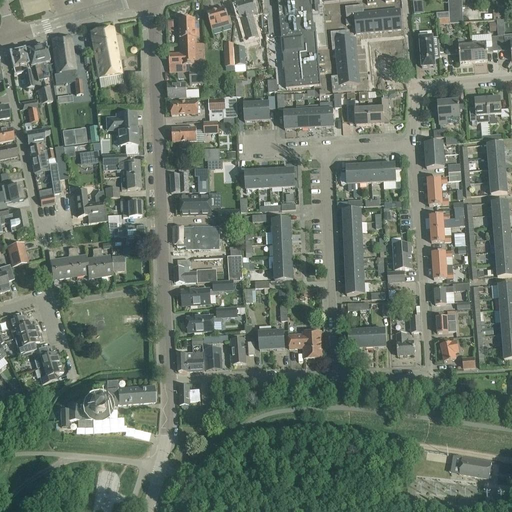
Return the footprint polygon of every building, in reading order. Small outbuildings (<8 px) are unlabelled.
[(241,19),(247,41),(258,38),(252,16),(257,14),(253,0),(235,5),(239,20),(241,19)] [(277,0),(278,0),(279,17),(282,45),(283,62),(284,64),(282,64),(282,71),(284,71),(286,89),(312,86),(320,86),(321,86),(317,35),(326,34),(326,30),(325,26),(325,23),(325,20),(325,18),(324,10),(323,0),(277,0)] [(447,0),(448,9),(462,9),(462,3),(465,3),(464,0),(447,0)] [(229,26),(228,22),(225,9),(207,14),(212,31),(229,26)] [(403,31),(401,10),(391,11),(393,32),(403,31)] [(393,32),(391,11),(382,12),(383,33),(393,32)] [(383,33),(382,12),(373,13),(374,33),(374,34),(383,33)] [(374,33),(373,13),(363,14),(365,34),(374,34),(374,33)] [(365,34),(363,14),(354,15),(356,35),(365,34)] [(195,39),(198,39),(198,30),(195,30),(194,20),(179,21),(181,55),(169,56),(170,74),(205,73),(204,45),(195,46),(195,39)] [(98,81),(111,78),(121,76),(113,30),(90,34),(98,81)] [(511,35),(498,37),(499,53),(505,52),(505,48),(510,48),(511,62),(511,61),(511,35)] [(491,42),(472,44),(474,64),(487,63),(487,54),(486,49),(492,48),(492,53),(499,53),(498,37),(491,37),(491,42)] [(70,38),(51,41),(55,61),(57,75),(58,75),(58,76),(54,77),(56,87),(60,86),(74,84),(75,97),(82,96),(81,81),(77,82),(76,82),(74,73),(76,72),(76,71),(72,48),(70,38)] [(432,39),(432,38),(420,39),(422,69),(435,68),(434,60),(440,59),(438,38),(432,39)] [(356,48),(355,40),(335,42),(336,50),(356,48)] [(460,65),(474,64),(472,44),(464,44),(464,43),(462,41),(458,42),(460,65)] [(225,68),(234,68),(234,67),(233,49),(233,45),(224,46),(225,68)] [(45,47),(36,49),(42,76),(43,81),(48,80),(49,78),(48,76),(45,64),(49,63),(48,56),(45,47)] [(357,57),(356,48),(336,50),(336,59),(357,57)] [(42,76),(36,49),(26,51),(30,68),(35,67),(38,82),(43,81),(42,76)] [(233,49),(234,67),(245,66),(244,49),(242,49),(233,49)] [(28,65),(25,52),(24,50),(9,54),(12,69),(13,69),(14,75),(13,75),(13,76),(23,74),(26,91),(34,89),(29,71),(28,71),(27,66),(28,65)] [(357,66),(357,57),(336,59),(337,68),(357,66)] [(358,75),(357,66),(337,68),(338,77),(358,75)] [(178,80),(189,80),(190,86),(206,85),(205,73),(178,75),(178,80)] [(359,85),(358,75),(338,77),(339,87),(359,85)] [(269,93),(277,93),(276,81),(268,81),(269,93)] [(168,100),(178,100),(195,99),(194,93),(186,93),(186,83),(167,84),(168,100)] [(49,89),(43,90),(47,104),(52,103),(49,89)] [(47,104),(43,90),(38,92),(41,105),(47,104)] [(335,109),(341,109),(340,95),(327,96),(327,100),(334,100),(335,109)] [(237,118),(236,98),(224,99),(224,100),(208,101),(209,111),(224,110),(224,119),(237,118)] [(500,99),(487,100),(489,124),(489,126),(497,126),(497,120),(495,120),(495,116),(501,116),(500,99)] [(477,125),(489,124),(487,100),(475,101),(476,109),(469,110),(470,123),(477,122),(477,125)] [(382,109),(369,110),(370,127),(383,126),(383,124),(389,124),(388,101),(381,101),(382,109)] [(78,102),(58,106),(63,131),(83,127),(78,102)] [(171,117),(181,117),(199,116),(198,102),(171,103),(171,117)] [(370,127),(369,110),(356,110),(355,102),(348,103),(350,126),(356,125),(356,127),(370,127)] [(458,110),(459,110),(459,108),(458,108),(458,102),(438,104),(439,126),(447,125),(446,119),(459,118),(458,110)] [(268,104),(256,105),(257,122),(269,122),(268,104)] [(245,123),(257,122),(256,105),(244,106),(245,123)] [(0,120),(9,119),(7,107),(0,108),(0,120)] [(35,110),(27,112),(30,125),(37,123),(35,110)] [(308,112),(309,130),(321,129),(320,111),(308,112)] [(320,111),(321,129),(333,128),(332,111),(320,111)] [(296,113),(297,130),(309,130),(308,112),(296,113)] [(285,131),(297,130),(296,113),(284,113),(285,131)] [(138,146),(136,127),(130,127),(130,116),(131,116),(131,115),(121,116),(116,116),(116,119),(105,119),(106,133),(117,133),(117,147),(138,146)] [(204,124),(204,136),(219,135),(218,124),(204,124)] [(28,146),(38,144),(45,143),(44,138),(49,137),(47,128),(41,129),(42,131),(26,134),(28,146)] [(188,143),(189,143),(197,143),(196,129),(172,130),(172,144),(179,144),(180,148),(182,150),(186,150),(189,148),(188,143)] [(3,143),(4,143),(13,141),(11,130),(0,132),(0,142),(3,142),(3,143)] [(71,131),(62,133),(64,147),(73,146),(71,131)] [(446,139),(448,139),(447,131),(433,132),(434,139),(446,139)] [(458,138),(448,139),(446,139),(446,147),(458,146),(458,138)] [(426,158),(443,156),(443,144),(425,145),(426,158)] [(0,161),(7,160),(17,158),(14,145),(0,148),(0,161)] [(493,146),(486,146),(487,151),(487,159),(504,157),(503,145),(493,146)] [(45,152),(44,146),(28,149),(33,172),(45,170),(49,170),(47,161),(45,152)] [(62,148),(54,149),(56,160),(59,181),(66,180),(67,180),(62,148)] [(52,151),(45,152),(47,161),(54,160),(52,151)] [(219,151),(204,151),(204,162),(208,162),(215,162),(219,162),(219,151)] [(126,178),(139,177),(139,164),(125,165),(125,156),(101,158),(102,167),(109,166),(109,173),(125,172),(126,178)] [(444,169),(443,156),(426,158),(426,170),(444,169)] [(487,159),(488,171),(505,170),(504,157),(487,159)] [(54,160),(47,161),(49,170),(50,176),(53,193),(53,196),(61,195),(59,181),(56,160),(54,160)] [(383,166),(384,184),(396,183),(395,165),(383,166)] [(370,167),(371,184),(384,184),(383,166),(370,167)] [(347,186),(359,185),(358,167),(346,168),(347,186)] [(358,167),(359,185),(371,184),(370,167),(358,167)] [(196,179),(199,179),(208,178),(208,171),(208,170),(196,171),(196,179)] [(488,171),(489,184),(506,182),(505,170),(488,171)] [(269,172),(270,190),(282,189),(281,171),(269,172)] [(294,171),(281,171),(282,189),(294,188),(294,171)] [(257,173),(258,190),(270,190),(269,172),(257,173)] [(461,172),(448,173),(449,183),(456,183),(457,192),(462,192),(461,172)] [(246,191),(258,190),(257,173),(245,173),(246,191)] [(171,195),(181,194),(189,194),(188,175),(170,176),(171,195)] [(140,191),(139,177),(126,178),(126,185),(121,185),(121,192),(140,191)] [(208,178),(199,179),(199,195),(209,194),(208,178)] [(428,194),(441,193),(441,185),(447,185),(447,179),(427,180),(428,194)] [(59,181),(61,195),(68,194),(66,180),(59,181)] [(506,182),(489,184),(490,196),(507,195),(506,182)] [(8,204),(13,203),(23,201),(20,186),(10,188),(9,186),(1,188),(2,194),(6,193),(8,204)] [(104,191),(105,200),(119,200),(118,190),(104,191)] [(107,223),(103,193),(98,194),(94,198),(95,205),(87,206),(85,191),(74,193),(76,210),(78,210),(79,215),(77,215),(77,218),(89,217),(90,225),(88,225),(88,226),(107,223)] [(441,193),(428,194),(429,207),(449,206),(448,201),(442,201),(441,193)] [(209,199),(181,200),(181,217),(209,216),(209,210),(221,210),(221,196),(209,196),(209,199)] [(53,198),(39,200),(41,207),(54,205),(53,198)] [(462,199),(458,200),(459,204),(454,205),(454,210),(463,210),(462,199)] [(141,205),(127,205),(127,203),(119,204),(120,213),(122,213),(123,219),(142,218),(141,205)] [(492,217),(509,215),(508,203),(491,204),(492,217)] [(284,212),(284,206),(282,206),(282,207),(278,207),(278,205),(271,205),(271,213),(284,212)] [(16,232),(19,231),(29,230),(25,213),(15,215),(8,216),(7,210),(0,211),(0,226),(9,224),(10,232),(11,233),(16,232)] [(343,224),(361,223),(360,211),(343,212),(343,224)] [(219,225),(240,225),(240,212),(219,212),(219,225)] [(509,215),(492,217),(493,229),(510,228),(509,215)] [(440,216),(430,217),(430,231),(444,230),(464,228),(464,218),(458,218),(459,222),(455,223),(455,220),(449,221),(449,216),(440,216)] [(107,217),(108,226),(121,225),(121,217),(107,217)] [(272,222),(273,234),(290,233),(290,221),(272,222)] [(344,236),(361,236),(361,223),(343,224),(344,236)] [(121,231),(121,225),(108,226),(109,238),(118,238),(126,238),(126,244),(143,243),(142,228),(125,229),(125,231),(121,231)] [(510,228),(493,229),(494,241),(511,240),(510,228)] [(219,229),(184,229),(174,229),(174,246),(177,246),(177,248),(187,248),(187,251),(219,251),(219,229)] [(444,230),(430,231),(431,244),(441,244),(451,243),(451,238),(444,238),(444,230)] [(273,234),(273,246),(291,245),(290,233),(273,234)] [(454,236),(455,248),(466,247),(466,243),(465,243),(464,235),(454,236)] [(344,248),(362,248),(361,236),(344,236),(344,248)] [(490,254),(495,254),(511,253),(511,240),(494,241),(489,242),(490,254)] [(12,269),(28,265),(23,245),(7,249),(12,269)] [(273,246),(274,258),(292,257),(291,245),(273,246)] [(395,272),(402,271),(412,271),(410,246),(393,247),(395,272)] [(345,260),(362,260),(362,248),(344,248),(345,260)] [(87,277),(85,261),(84,257),(77,258),(76,249),(71,250),(76,278),(87,277)] [(64,280),(76,278),(71,250),(67,250),(69,259),(61,260),(64,280)] [(100,279),(96,250),(92,251),(93,260),(85,261),(87,277),(88,281),(100,279)] [(96,250),(100,279),(113,277),(110,257),(102,258),(100,250),(96,250)] [(64,280),(61,260),(54,261),(52,253),(48,253),(52,282),(64,280)] [(433,268),(446,267),(452,266),(452,253),(432,254),(433,268)] [(495,254),(496,266),(511,265),(511,256),(511,253),(495,254)] [(292,270),(292,257),(274,258),(274,270),(292,270)] [(242,258),(228,258),(228,273),(243,272),(242,258)] [(363,272),(362,260),(345,260),(346,273),(363,272)] [(178,269),(174,269),(175,285),(185,284),(197,284),(197,285),(213,284),(217,284),(216,273),(197,273),(189,274),(189,268),(190,268),(189,261),(187,262),(177,262),(178,269)] [(511,277),(511,265),(496,266),(497,279),(511,277)] [(9,266),(0,268),(0,294),(9,292),(7,283),(14,281),(9,266)] [(447,275),(446,267),(433,268),(434,281),(453,280),(453,275),(447,275)] [(292,270),(274,270),(275,282),(293,282),(292,270)] [(346,273),(346,285),(363,284),(363,272),(346,273)] [(388,284),(394,284),(404,283),(404,273),(388,275),(388,284)] [(219,293),(233,293),(233,283),(217,284),(213,284),(213,291),(209,291),(181,292),(182,307),(210,306),(210,297),(219,297),(219,293)] [(364,296),(363,284),(346,285),(347,297),(364,296)] [(454,295),(454,294),(470,293),(469,285),(453,286),(453,288),(445,289),(445,291),(434,292),(435,306),(447,306),(446,295),(454,295)] [(499,299),(511,298),(511,285),(498,287),(493,287),(494,300),(499,299)] [(473,289),(474,302),(479,301),(478,293),(483,293),(483,288),(473,289)] [(320,289),(303,290),(304,298),(321,297),(320,289)] [(500,312),(511,310),(511,298),(499,299),(500,312)] [(222,320),(239,319),(238,309),(218,311),(219,318),(215,318),(187,319),(188,334),(216,332),(215,324),(222,323),(222,320)] [(501,324),(511,323),(511,310),(500,312),(501,324)] [(456,333),(456,323),(455,316),(446,317),(447,319),(436,319),(437,334),(456,333)] [(13,340),(14,340),(38,333),(37,329),(36,328),(35,328),(33,323),(26,326),(23,318),(8,322),(12,335),(13,340)] [(421,334),(420,318),(410,318),(411,334),(421,334)] [(502,337),(511,335),(511,323),(501,324),(502,337)] [(487,326),(481,326),(476,327),(477,339),(482,338),(484,338),(483,331),(487,331),(487,326)] [(360,332),(361,350),(374,349),(373,331),(360,332)] [(385,331),(373,331),(374,349),(386,348),(385,331)] [(349,350),(361,350),(360,332),(348,333),(349,350)] [(40,337),(38,333),(14,340),(17,351),(16,351),(18,358),(32,354),(29,347),(39,344),(38,339),(39,339),(40,337)] [(283,333),(271,334),(272,351),(284,350),(283,333)] [(289,350),(304,349),(304,360),(322,359),(321,333),(303,334),(303,336),(288,337),(289,350)] [(260,352),(272,351),(271,334),(259,335),(260,352)] [(397,345),(397,347),(397,357),(414,356),(414,343),(406,344),(406,335),(397,335),(397,345)] [(503,349),(511,348),(511,335),(502,337),(503,349)] [(229,344),(229,337),(204,339),(204,346),(229,344)] [(245,365),(244,355),(243,341),(231,342),(233,366),(245,365)] [(454,355),(458,354),(459,354),(457,342),(440,346),(444,363),(456,361),(454,355)] [(193,348),(193,355),(193,361),(187,361),(187,373),(204,373),(203,347),(193,348)] [(511,348),(503,349),(504,362),(511,360),(511,348)] [(37,371),(60,364),(57,354),(46,357),(44,350),(32,354),(37,371)] [(222,371),(221,361),(220,350),(204,352),(206,372),(222,371)] [(179,374),(187,373),(187,361),(193,361),(193,355),(187,355),(178,355),(179,374)] [(461,360),(462,368),(462,370),(474,369),(474,359),(461,360)] [(60,364),(37,371),(42,387),(58,382),(56,376),(63,374),(60,364)] [(199,392),(189,392),(189,387),(179,387),(180,407),(182,407),(182,409),(184,411),(186,411),(188,409),(188,407),(190,407),(190,403),(200,403),(199,392)] [(101,392),(101,394),(96,395),(96,401),(97,401),(98,401),(100,401),(101,402),(102,402),(103,403),(104,404),(105,405),(105,406),(106,407),(106,408),(155,404),(154,388),(144,389),(101,392)] [(76,403),(77,406),(67,406),(67,411),(60,411),(61,429),(68,429),(68,422),(69,422),(78,422),(91,422),(91,418),(90,418),(89,417),(89,416),(88,415),(88,413),(87,412),(87,411),(87,410),(88,409),(88,407),(88,406),(89,405),(90,404),(91,403),(92,402),(91,399),(76,403)] [(97,401),(96,401),(95,401),(94,401),(93,402),(92,402),(91,403),(90,404),(89,405),(88,406),(88,407),(88,409),(87,410),(87,411),(87,412),(88,413),(88,415),(89,416),(89,417),(90,418),(91,418),(92,419),(93,419),(94,420),(95,420),(96,420),(97,420),(98,420),(99,420),(100,420),(101,420),(102,419),(103,419),(103,418),(104,417),(105,416),(106,415),(106,414),(107,413),(107,412),(107,411),(107,410),(107,409),(106,408),(106,407),(105,406),(105,405),(104,404),(103,403),(102,402),(101,402),(100,401),(98,401),(97,401)] [(206,407),(206,410),(202,410),(202,419),(211,419),(212,410),(211,410),(211,407),(206,407)] [(489,481),(491,464),(462,459),(459,476),(489,481)] [(443,471),(444,463),(428,461),(427,469),(443,471)]
